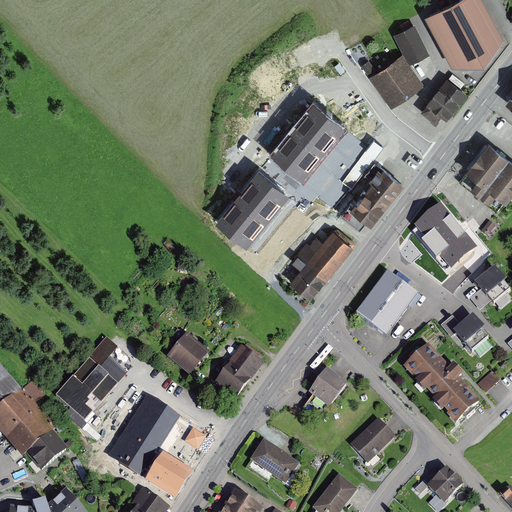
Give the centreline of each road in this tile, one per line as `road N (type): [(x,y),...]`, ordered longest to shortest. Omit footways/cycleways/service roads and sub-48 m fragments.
road 1 (secondary): [(317,323),(186,511)]
road 2 (secondary): [(441,158),(317,323)]
road 3 (residential): [(317,323),(435,442)]
road 4 (residential): [(341,54),(392,121),(441,158)]
